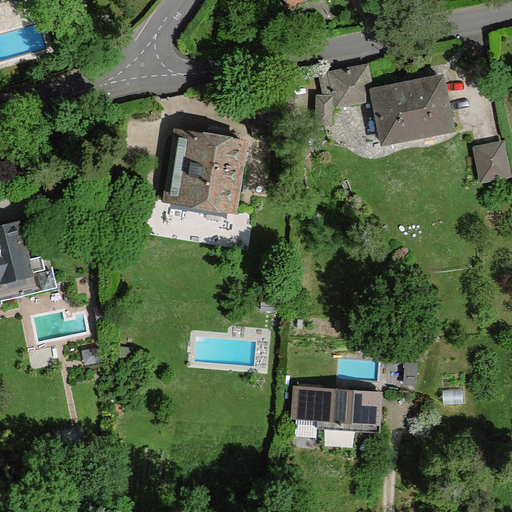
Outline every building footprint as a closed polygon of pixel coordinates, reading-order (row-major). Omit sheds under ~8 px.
[(332,108),(377,99),(375,93),(373,91),(368,67),(323,76),(326,98),(320,97),(317,124),(330,125),(332,108)] [(442,79),(375,93),(377,99),(385,143),(452,129),(442,79)] [(283,119),(277,90),(247,97),(254,125),(267,122),(283,119)] [(285,130),(283,119),(267,122),(270,133),(285,130)] [(178,132),(168,200),(235,212),(246,143),(178,132)] [(510,176),(503,144),(477,150),(484,181),(510,176)] [(18,179),(16,164),(4,166),(5,180),(18,179)] [(77,182),(74,173),(49,179),(51,188),(77,182)] [(0,281),(32,274),(19,224),(0,228),(0,281)] [(379,392),(299,387),(297,419),(319,421),(318,427),(357,430),(357,423),(377,424),(379,392)] [(318,438),(318,427),(319,421),(297,419),(296,436),(318,438)]
